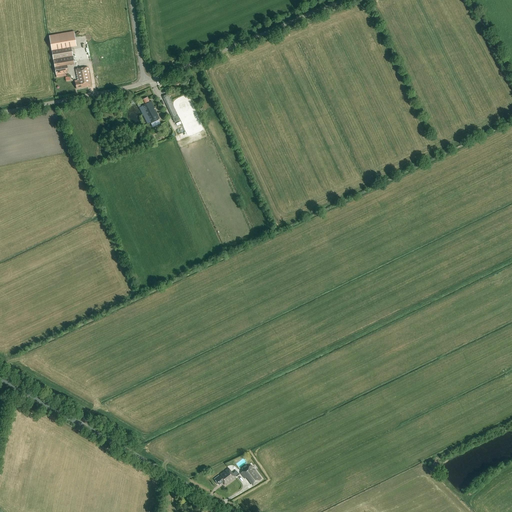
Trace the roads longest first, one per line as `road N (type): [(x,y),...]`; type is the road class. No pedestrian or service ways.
road 1 (tertiary): [(234,511),(0,375)]
road 2 (unclassified): [(144,82),(342,0)]
road 3 (unclassified): [(0,113),(144,82)]
